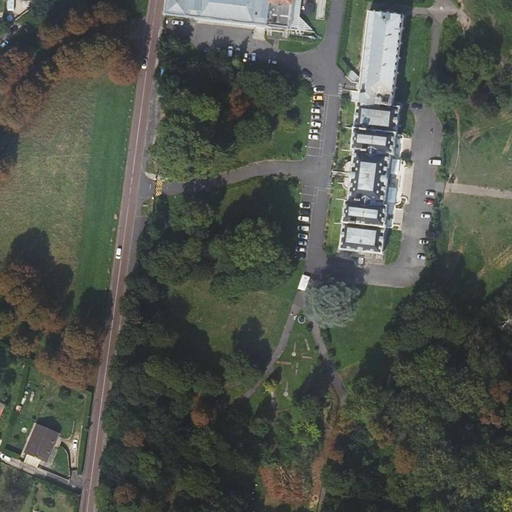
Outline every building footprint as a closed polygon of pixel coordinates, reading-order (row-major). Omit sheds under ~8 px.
[(166,0),(164,14),(255,25),(256,16),(258,0),(269,0),(270,0),(268,18),(267,26),(315,32),(299,16),(301,0),(166,0)] [(403,16),(369,12),(361,81),(347,66),(346,75),(353,82),(361,83),(360,92),(352,91),(350,101),(359,102),(353,149),(357,149),(355,159),(350,202),(348,202),(343,248),(382,253),(387,207),(384,206),(390,154),(394,154),(396,134),(389,134),(403,16)] [(268,18),(256,16),(255,25),(267,26),(268,18)] [(41,460),(45,462),(52,446),(54,447),(60,434),(37,424),(25,453),(28,455),(41,460)] [(52,446),(45,462),(47,463),(54,447),(52,446)] [(41,460),(28,455),(25,462),(38,468),(41,460)]
